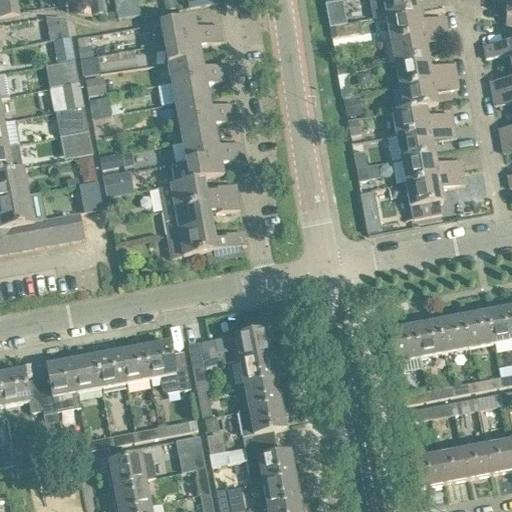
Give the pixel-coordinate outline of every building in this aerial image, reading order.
[(61,0),(48,0),(50,9),(63,6),(61,0)] [(86,0),(72,0),(75,15),(90,18),(86,0)] [(198,0),(187,0),(189,11),(201,9),(198,0)] [(368,0),(373,22),(386,19),(419,13),(417,1),(423,0),(368,0)] [(505,27),(511,28),(511,0),(486,0),(494,1),(493,5),(508,7),(505,27)] [(102,1),(90,4),(92,18),(104,15),(102,1)] [(175,10),(173,1),(163,2),(165,11),(175,10)] [(0,7),(0,19),(19,16),(17,4),(0,7)] [(336,5),(326,6),(328,17),(330,30),(340,28),(337,16),(336,5)] [(142,10),(139,11),(140,20),(153,18),(152,9),(142,10)] [(386,19),(391,42),(447,31),(445,20),(422,24),(419,13),(386,19)] [(160,26),(164,46),(221,36),(219,28),(196,32),(194,20),(160,26)] [(330,30),(332,40),(361,35),(359,24),(340,28),(330,30)] [(391,42),(395,66),(428,60),(426,48),(450,44),(447,31),(391,42)] [(164,46),(167,66),(201,60),(199,49),(222,44),(221,36),(164,46)] [(511,69),(511,68),(511,43),(483,49),(486,61),(509,57),(511,69)] [(89,50),(79,51),(82,63),(91,61),(89,50)] [(91,61),(82,63),(85,79),(100,76),(97,60),(94,61),(91,61)] [(167,66),(171,86),(228,75),(227,67),(203,72),(201,60),(167,66)] [(395,66),(400,90),(457,79),(454,67),(431,71),(428,60),(395,66)] [(337,65),(339,77),(345,76),(345,77),(348,76),(345,64),(337,65)] [(492,96),(511,92),(511,68),(511,69),(511,70),(511,80),(490,84),(492,96)] [(171,86),(175,106),(208,100),(206,88),(230,84),(228,75),(171,86)] [(339,77),(341,88),(347,87),(345,77),(345,76),(339,77)] [(0,101),(10,100),(6,78),(0,78),(0,101)] [(77,79),(49,84),(51,92),(61,90),(79,87),(77,79)] [(400,90),(404,113),(425,109),(438,108),(435,96),(459,91),(457,79),(400,90)] [(103,81),(86,84),(88,99),(105,96),(103,81)] [(79,89),(61,92),(66,115),(84,112),(79,89)] [(511,92),(492,96),(495,109),(511,105),(511,92)] [(344,101),(347,119),(362,116),(359,98),(344,101)] [(109,100),(89,103),(92,120),(112,117),(109,100)] [(175,106),(179,126),(236,115),(234,106),(210,111),(208,100),(175,106)] [(392,116),(397,138),(454,128),(451,116),(428,121),(425,109),(404,113),(404,114),(392,116)] [(66,115),(55,117),(58,136),(87,131),(84,112),(66,115)] [(179,126),(182,146),(217,139),(215,127),(237,123),(236,115),(179,126)] [(360,137),(358,122),(348,124),(351,139),(360,137)] [(0,151),(18,149),(18,147),(6,149),(2,127),(0,127),(0,151)] [(397,138),(401,163),(434,156),(432,145),(456,140),(454,128),(397,138)] [(511,129),(499,131),(501,144),(511,141),(511,129)] [(182,146),(186,165),(243,155),(242,146),(219,150),(217,139),(182,146)] [(511,154),(511,141),(501,144),(504,156),(511,154)] [(0,175),(11,174),(10,173),(22,170),(18,149),(0,151),(0,175)] [(120,157),(123,170),(133,168),(131,155),(120,157)] [(158,190),(158,191),(204,183),(223,179),(221,167),(245,163),(243,155),(186,165),(171,167),(175,187),(158,190)] [(354,157),(357,171),(367,169),(364,155),(354,157)] [(401,163),(405,186),(462,175),(460,163),(437,168),(434,156),(401,163)] [(367,169),(357,171),(359,182),(359,185),(370,183),(368,169),(367,169)] [(0,204),(27,199),(22,170),(10,173),(11,174),(0,175),(0,204)] [(85,174),(82,179),(84,187),(97,184),(95,172),(85,174)] [(122,175),(103,179),(107,201),(126,197),(122,175)] [(405,186),(410,210),(412,222),(442,217),(439,205),(443,204),(441,192),(465,188),(462,175),(405,186)] [(158,191),(163,215),(238,201),(235,188),(211,192),(212,195),(206,196),(204,183),(158,191)] [(102,214),(97,186),(80,189),(86,217),(99,214),(102,214)] [(373,195),(361,197),(368,236),(380,234),(373,195)] [(0,232),(7,231),(18,229),(31,226),(32,226),(27,199),(0,204),(0,232)] [(163,215),(167,238),(212,230),(210,215),(215,214),(216,217),(240,212),(238,201),(163,215)] [(80,217),(67,219),(72,244),(85,241),(80,217)] [(67,219),(56,222),(60,246),(72,244),(67,219)] [(56,222),(43,224),(47,248),(60,246),(56,222)] [(43,224),(32,226),(31,226),(35,250),(47,248),(43,224)] [(35,250),(31,226),(18,229),(23,253),(35,250)] [(23,253),(18,229),(7,231),(11,255),(23,253)] [(167,238),(171,262),(247,248),(244,235),(220,240),(220,242),(215,243),(212,230),(167,238)] [(0,257),(11,255),(7,231),(0,232),(0,257)] [(489,315),(486,315),(492,347),(511,343),(511,320),(510,311),(504,312),(501,313),(500,310),(488,312),(489,315)] [(464,320),(462,320),(468,352),(492,347),(486,315),(479,317),(476,317),(476,315),(464,317),(464,320)] [(440,324),(438,325),(444,357),(468,352),(462,320),(461,320),(455,321),(452,322),(452,319),(439,322),(440,324)] [(416,329),(414,329),(420,361),(444,357),(438,325),(437,325),(431,326),(428,327),(427,324),(415,326),(416,329)] [(391,333),(389,334),(394,365),(395,365),(397,376),(422,371),(420,361),(414,329),(413,329),(406,331),(403,331),(403,329),(391,331),(391,333)] [(237,352),(216,356),(218,368),(239,364),(272,358),(271,357),(270,351),(270,348),(272,347),(270,335),(267,335),(267,333),(234,339),(237,352)] [(146,350),(144,350),(150,382),(160,380),(163,393),(167,396),(190,392),(189,386),(187,375),(183,355),(172,357),(169,345),(167,346),(161,347),(158,347),(158,345),(146,347),(146,350)] [(188,348),(193,374),(205,371),(200,346),(188,348)] [(121,354),(120,355),(126,386),(150,382),(144,350),(143,350),(137,352),(134,352),(133,350),(121,352),(121,354)] [(97,359),(95,359),(101,391),(126,386),(120,355),(119,355),(112,356),(109,357),(109,354),(97,356),(97,359)] [(272,358),(239,364),(244,389),(276,382),(276,381),(275,375),(274,372),(277,372),(274,359),(272,360),(272,358)] [(73,364),(71,364),(76,396),(101,391),(95,359),(94,360),(88,361),(85,361),(85,359),(72,361),(73,364)] [(48,380),(36,383),(42,414),(55,411),(53,400),(76,396),(71,364),(70,364),(64,365),(61,366),(60,363),(48,366),(48,368),(46,369),(48,380)] [(193,374),(197,398),(209,395),(205,371),(193,374)] [(0,392),(3,410),(29,405),(31,416),(42,414),(36,383),(25,385),(23,373),(21,373),(15,375),(12,375),(11,373),(0,374),(0,392)] [(511,378),(498,381),(500,391),(511,388),(511,378)] [(475,385),(477,396),(500,391),(498,381),(475,385)] [(276,382),(244,389),(248,413),(281,407),(280,406),(279,399),(279,396),(281,396),(279,384),(276,384),(276,382)] [(450,390),(452,400),(477,396),(475,385),(450,390)] [(426,394),(428,405),(452,400),(450,390),(426,394)] [(401,399),(403,409),(428,405),(426,394),(401,399)] [(197,398),(201,422),(214,420),(209,395),(197,398)] [(511,395),(499,398),(501,409),(511,406),(511,395)] [(499,398),(475,402),(477,413),(501,409),(499,398)] [(475,402),(452,407),(454,418),(477,413),(475,402)] [(248,413),(238,415),(242,440),(244,451),(276,445),(274,434),(285,432),(285,430),(284,424),(283,421),(286,420),(284,408),(281,409),(281,407),(248,413)] [(428,411),(430,422),(454,418),(452,407),(428,411)] [(404,416),(406,427),(430,422),(428,411),(404,416)] [(184,426),(159,431),(161,441),(186,436),(197,434),(195,424),(184,426)] [(159,431),(136,435),(138,445),(161,441),(159,431)] [(111,440),(112,450),(138,445),(136,435),(111,440)] [(84,445),(86,455),(112,450),(111,440),(84,445)] [(200,440),(189,442),(190,449),(195,474),(206,472),(201,447),(200,440)] [(511,468),(507,443),(484,448),(490,478),(511,473),(511,468)] [(276,445),(244,451),(247,464),(257,462),(262,486),(295,480),(294,479),(293,472),(293,469),(295,469),(293,457),(290,457),(290,455),(278,457),(276,445)] [(484,448),(460,453),(466,483),(490,478),(484,448)] [(67,466),(63,449),(49,452),(52,468),(67,466)] [(228,454),(210,458),(212,469),(230,466),(247,464),(244,451),(228,454)] [(460,453),(437,457),(443,487),(466,483),(460,453)] [(111,476),(108,476),(110,488),(113,488),(113,490),(145,484),(155,482),(150,457),(140,458),(128,461),(108,465),(109,467),(110,473),(111,476)] [(437,457),(413,462),(419,492),(443,487),(437,457)] [(0,460),(0,471),(14,468),(12,458),(0,460)] [(195,474),(199,498),(210,496),(206,472),(195,474)] [(295,480),(262,486),(266,510),(299,504),(299,503),(298,497),(297,494),(300,493),(297,481),(295,482),(295,480)] [(115,500),(113,501),(115,511),(128,511),(150,508),(145,484),(113,490),(114,491),(115,497),(115,500)] [(215,495),(218,511),(228,511),(225,493),(215,495)] [(199,498),(201,511),(213,511),(210,496),(199,498)]
